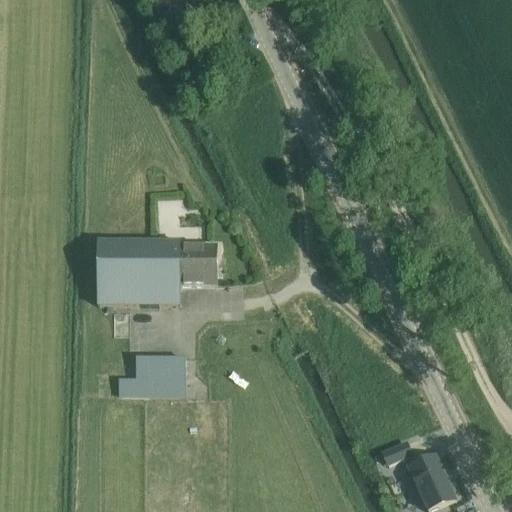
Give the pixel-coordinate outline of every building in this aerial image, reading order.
[(147,0),(154,13),(174,3),(172,0),(147,0)] [(174,47),(180,44),(171,26),(165,29),(174,47)] [(206,92),(218,87),(207,65),(196,71),(197,73),(206,92)] [(181,291),(218,291),(218,251),(180,251),(180,246),(99,246),(99,312),(181,312),(181,291)] [(121,384),(120,399),(186,401),(187,365),(138,363),(137,385),(121,384)] [(389,471),(404,464),(413,460),(407,447),(383,458),(389,471)] [(426,511),(443,511),(459,505),(437,458),(408,472),(426,511)]
